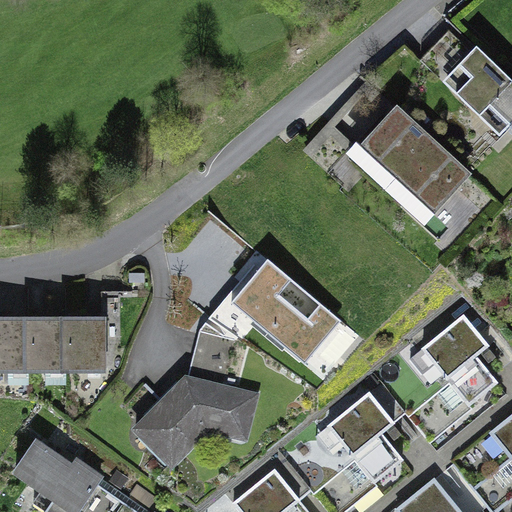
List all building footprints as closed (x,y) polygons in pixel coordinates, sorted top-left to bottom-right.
[(511,82),(477,47),(442,82),(498,138),(511,124),(511,82)] [(473,175),(399,107),(361,147),(435,215),(473,175)] [(360,335),(264,256),(223,305),(319,384),(360,335)] [(463,316),(422,350),(448,382),(489,348),(463,316)] [(121,341),(120,317),(108,318),(109,342),(121,341)] [(195,366),(220,371),(228,321),(203,317),(195,366)] [(0,371),(28,372),(28,321),(0,321),(0,371)] [(65,372),(65,321),(28,321),(28,372),(65,372)] [(103,372),(103,321),(65,321),(65,372),(103,372)] [(182,376),(132,432),(170,467),(201,431),(248,442),(260,395),(182,376)] [(369,392),(327,427),(354,460),(396,425),(369,392)] [(511,415),(490,434),(511,461),(511,415)] [(145,511),(36,438),(12,474),(66,511),(145,511)] [(275,471),(232,503),(238,511),(292,511),(301,505),(275,471)] [(395,511),(396,511),(458,511),(433,481),(395,511)]
